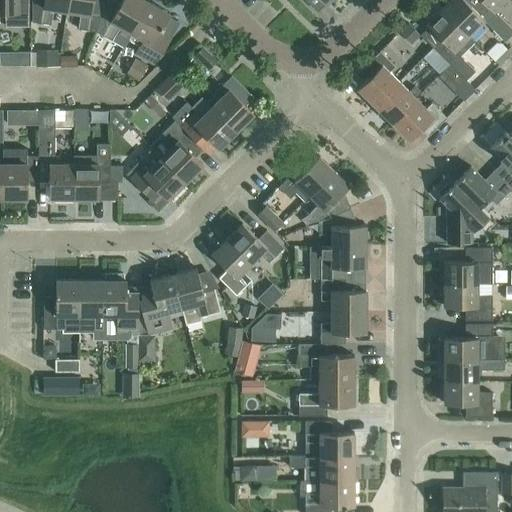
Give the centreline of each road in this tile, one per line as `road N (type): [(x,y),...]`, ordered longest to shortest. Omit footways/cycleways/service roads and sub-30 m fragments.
road 1 (residential): [(308,117),(288,121),(169,237),(0,238)]
road 2 (residential): [(406,431),(401,182)]
road 3 (residential): [(401,182),(511,81)]
